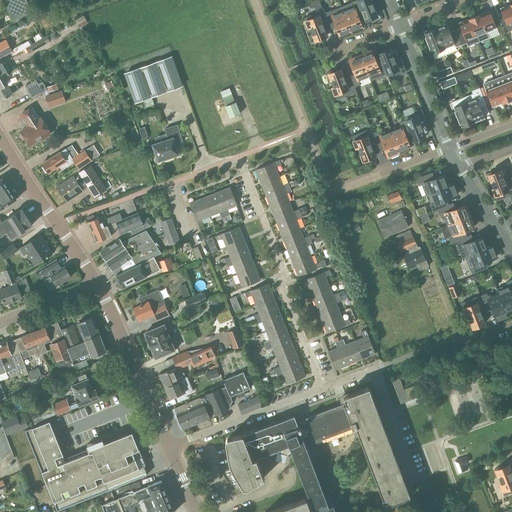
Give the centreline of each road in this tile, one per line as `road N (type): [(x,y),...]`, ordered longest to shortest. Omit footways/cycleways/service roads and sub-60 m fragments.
road 1 (residential): [(321,389),(238,157)]
road 2 (residential): [(57,224),(238,157)]
road 3 (tertiary): [(168,446),(97,284)]
road 4 (residential): [(168,446),(321,389)]
road 5 (residential): [(321,389),(460,336)]
road 6 (residential): [(450,148),(399,23)]
